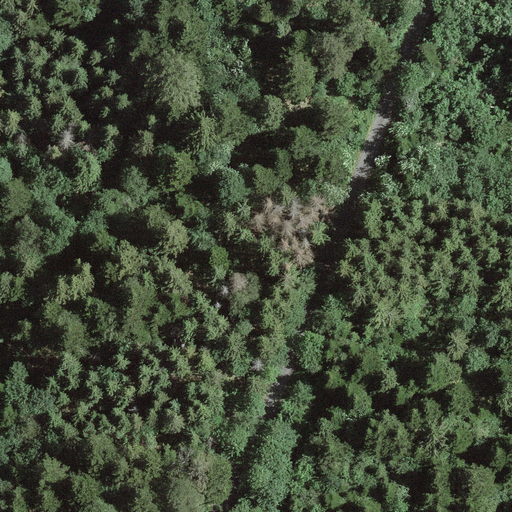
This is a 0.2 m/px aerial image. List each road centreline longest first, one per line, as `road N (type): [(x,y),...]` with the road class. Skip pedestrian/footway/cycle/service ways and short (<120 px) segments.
road 1 (unclassified): [(436,0),(246,479),(225,511)]
road 2 (track): [(10,182),(159,220),(251,263),(257,316),(231,413),(231,503)]
